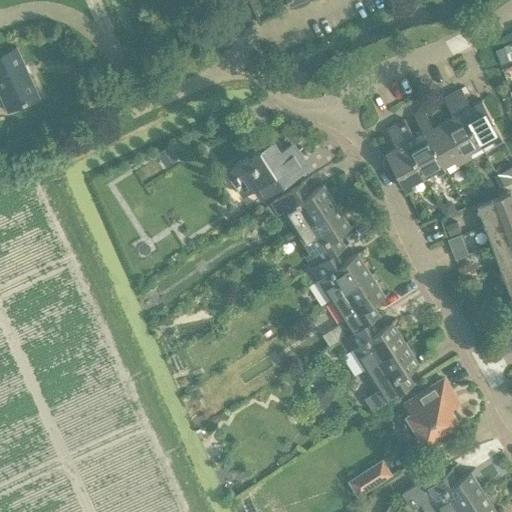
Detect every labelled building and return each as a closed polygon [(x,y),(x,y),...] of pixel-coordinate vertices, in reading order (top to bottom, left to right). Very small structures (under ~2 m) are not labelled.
[(249,0),(253,8),(261,5),(259,0),(249,0)] [(285,0),(289,8),(307,0),(285,0)] [(16,47),(0,54),(0,91),(8,109),(38,95),(16,47)] [(501,134),(482,99),(470,106),(461,88),(452,93),(480,146),(501,134)] [(462,156),(480,146),(452,93),(443,98),(452,115),(442,121),(462,156)] [(462,156),(442,121),(433,126),(423,108),(413,114),(422,131),(424,131),(443,166),(462,156)] [(424,131),(422,131),(414,136),(404,119),(395,124),(424,177),(443,166),(424,131)] [(404,188),(424,177),(395,124),(386,129),(396,146),(385,152),(404,188)] [(291,145),(276,154),(268,142),(225,170),(241,196),(252,189),(259,200),(307,169),(291,145)] [(336,206),(322,184),(306,195),(299,184),(270,202),(278,215),(284,210),(297,231),(336,206)] [(511,193),(511,191),(477,204),(485,226),(511,215),(511,193)] [(334,238),(350,228),(336,206),(297,231),(310,251),(304,255),(311,267),(334,253),(335,254),(341,249),(334,238)] [(511,238),(511,215),(485,226),(492,246),(511,238)] [(511,262),(511,238),(492,246),(500,267),(511,262)] [(332,299),(371,274),(357,253),(341,263),(335,254),(334,253),(311,267),(304,271),(312,283),(319,279),(332,299)] [(511,262),(500,267),(507,287),(511,284),(511,262)] [(368,307),(384,296),(371,274),(332,299),(345,320),(338,324),(345,335),(346,336),(368,322),(369,322),(375,318),(368,307)] [(366,368),(405,343),(391,321),(375,332),(369,322),(368,322),(346,336),(345,335),(339,340),(347,352),(353,348),(366,368)] [(419,365),(405,343),(366,368),(379,388),(364,398),(372,410),(380,405),(409,386),(402,375),(419,365)] [(414,430),(415,429),(424,443),(457,421),(448,408),(454,404),(448,396),(452,394),(442,378),(403,404),(409,413),(406,415),(405,416),(404,417),(404,418),(403,419),(403,421),(403,422),(403,423),(403,425),(404,426),(404,427),(405,428),(406,429),(407,430),(409,430),(410,430),(411,430),(413,430),(414,430)] [(381,462),(350,482),(358,494),(388,474),(381,462)] [(454,511),(484,493),(469,471),(454,481),(447,470),(417,489),(425,501),(431,497),(441,511),(454,511)] [(495,511),(484,493),(454,511),(495,511)]
